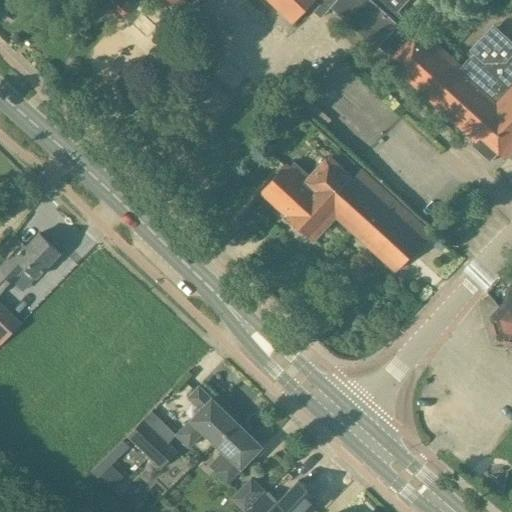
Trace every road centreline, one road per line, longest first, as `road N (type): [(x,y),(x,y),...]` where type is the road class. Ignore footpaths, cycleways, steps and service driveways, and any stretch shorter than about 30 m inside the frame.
road 1 (secondary): [(215,293),(0,93)]
road 2 (secondary): [(215,293),(216,305),(267,365),(341,431)]
road 3 (secondary): [(357,415),(215,293)]
road 4 (residential): [(403,363),(511,241)]
road 5 (secondary): [(464,511),(357,415)]
road 6 (secondary): [(341,431),(430,511)]
